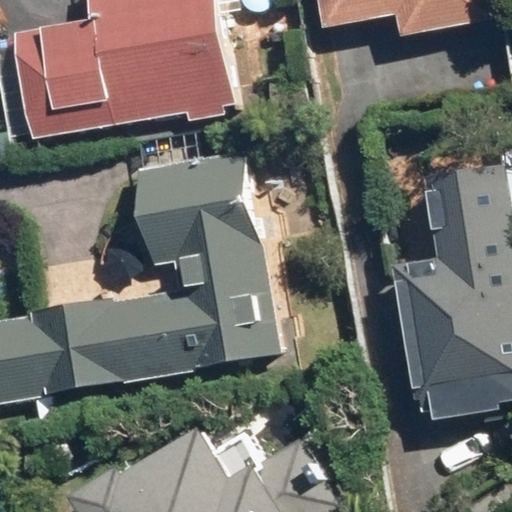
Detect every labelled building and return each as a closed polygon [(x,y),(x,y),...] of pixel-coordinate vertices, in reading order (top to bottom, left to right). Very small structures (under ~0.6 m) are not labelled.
[(100,0),(104,16),(29,29),(48,137),(248,102),(230,0),(100,0)] [(334,0),(340,28),(411,15),(415,37),(509,20),(505,0),(334,0)] [(0,163),(24,160),(20,133),(0,136),(0,163)] [(0,320),(0,402),(295,351),(259,149),(148,169),(165,261),(187,257),(192,287),(0,320)] [(454,256),(410,262),(431,400),(511,387),(511,167),(442,178),(454,256)] [(133,469),(85,497),(94,511),(342,511),(359,503),(318,434),(246,477),(216,427),(136,474),(133,469)]
